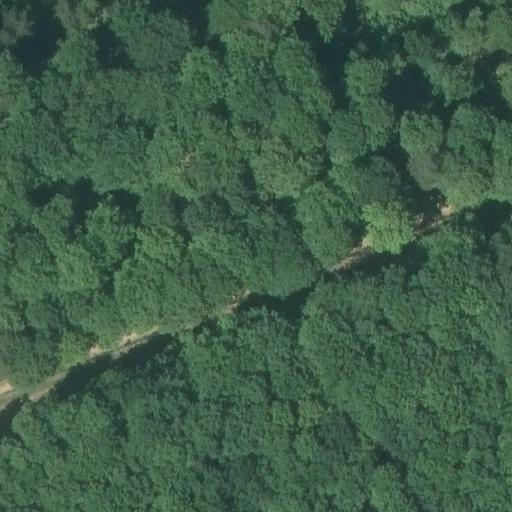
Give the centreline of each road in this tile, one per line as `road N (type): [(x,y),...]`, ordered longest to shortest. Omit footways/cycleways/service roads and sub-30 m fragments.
road 1 (track): [(511,178),(0,384)]
road 2 (track): [(0,409),(511,205)]
